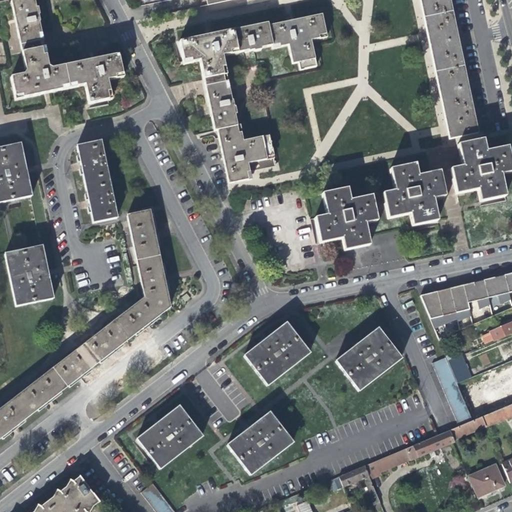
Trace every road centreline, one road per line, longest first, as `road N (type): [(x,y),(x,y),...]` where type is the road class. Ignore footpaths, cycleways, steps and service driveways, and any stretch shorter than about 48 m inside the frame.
road 1 (residential): [(266,303),(110,0)]
road 2 (residential): [(0,509),(266,303)]
road 3 (residential): [(266,303),(511,251)]
